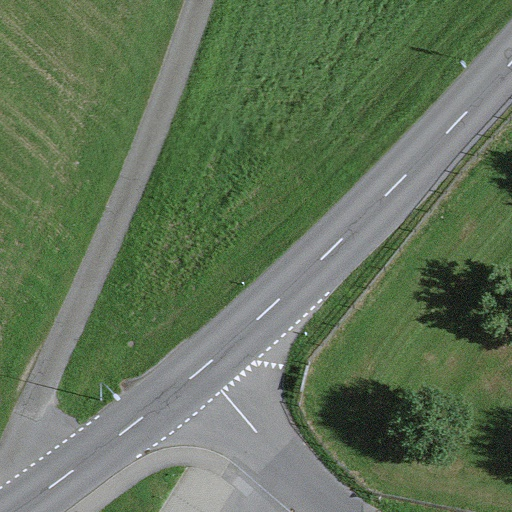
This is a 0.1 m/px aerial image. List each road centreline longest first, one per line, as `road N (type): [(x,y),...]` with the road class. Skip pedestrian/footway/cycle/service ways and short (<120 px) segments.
road 1 (tertiary): [(511,78),(207,368)]
road 2 (tertiary): [(207,368),(18,511)]
road 3 (unclassified): [(207,368),(265,444),(332,511)]
